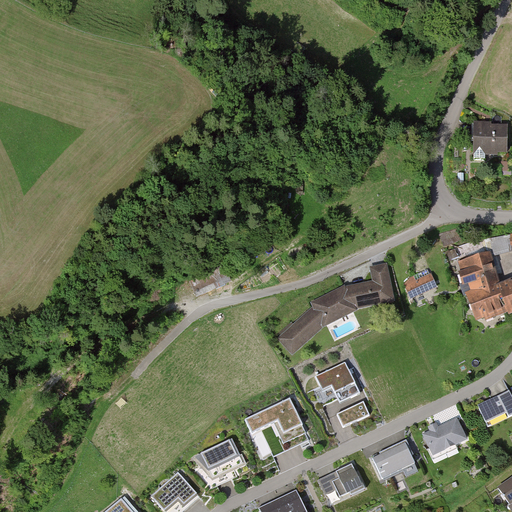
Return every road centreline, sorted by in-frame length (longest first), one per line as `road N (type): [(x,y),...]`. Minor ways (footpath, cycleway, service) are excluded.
road 1 (residential): [(452,210),(309,281),(202,310),(139,375)]
road 2 (residential): [(511,362),(471,391),(219,511)]
road 3 (residential): [(452,210),(436,186),(437,161),(505,0)]
road 4 (track): [(392,66),(416,74),(437,68),(511,8)]
